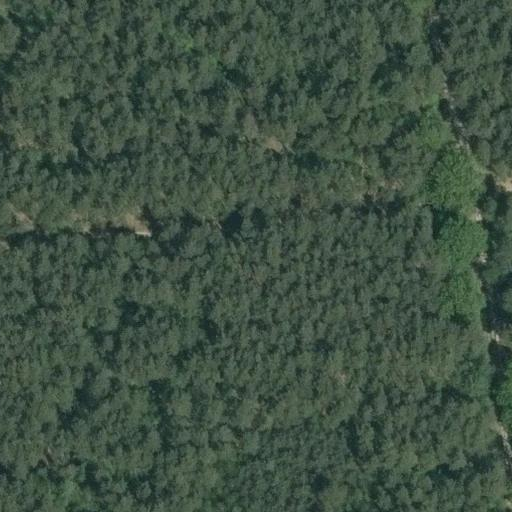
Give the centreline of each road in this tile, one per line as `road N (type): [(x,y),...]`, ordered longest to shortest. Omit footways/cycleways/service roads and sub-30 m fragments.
road 1 (track): [(0,253),(472,196)]
road 2 (track): [(511,451),(472,196)]
road 3 (track): [(472,196),(427,0)]
